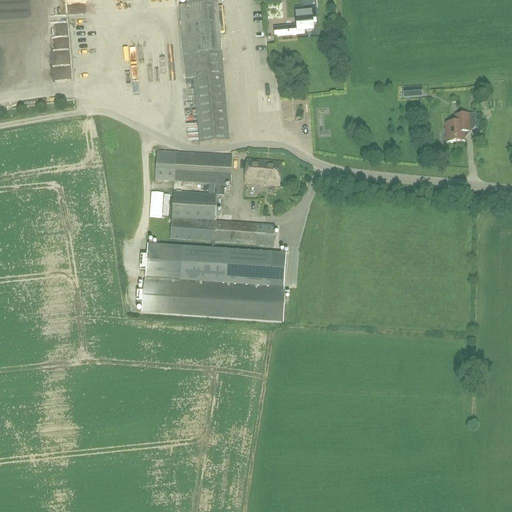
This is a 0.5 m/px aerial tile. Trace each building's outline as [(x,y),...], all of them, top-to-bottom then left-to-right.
[(218,0),(185,0),(198,145),(231,140),(218,0)] [(274,37),(300,34),(300,32),(313,30),(312,25),(315,24),(314,10),(302,11),(302,8),(295,9),(296,26),(274,28),(274,37)] [(286,91),(286,121),(307,121),(307,115),(310,115),(310,91),(286,91)] [(446,143),(464,142),(463,126),(469,126),(468,114),(457,115),(457,119),(454,122),(445,123),(446,143)] [(215,242),(229,243),(273,246),(274,227),(216,223),(218,195),(224,196),(225,184),(230,185),(232,157),(176,153),(157,152),(155,180),(174,181),(215,184),(214,195),(173,192),(170,238),(211,241),(211,250),(214,250),(215,242)] [(281,162),(246,159),(244,184),(279,188),(281,162)] [(137,305),(143,306),(142,314),(281,323),(286,254),(214,250),(211,250),(147,245),(146,256),(140,255),(139,271),(145,271),(144,293),(138,293),(137,305)]
